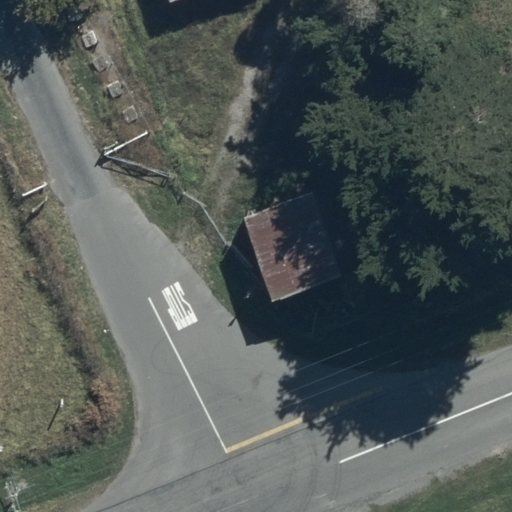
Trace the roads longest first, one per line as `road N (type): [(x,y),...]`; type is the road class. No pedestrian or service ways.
road 1 (unclassified): [(10,0),(75,167),(248,494)]
road 2 (unclassified): [(511,388),(248,494)]
